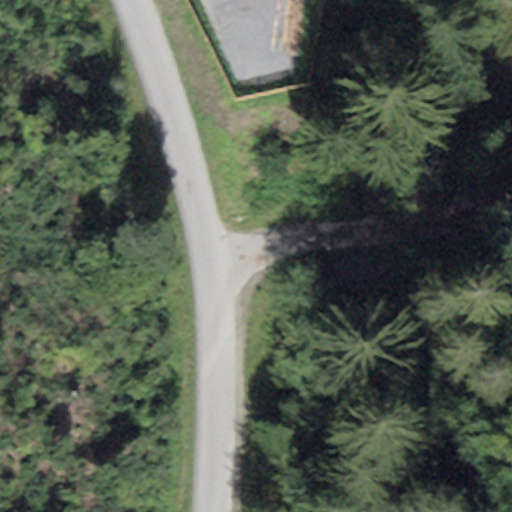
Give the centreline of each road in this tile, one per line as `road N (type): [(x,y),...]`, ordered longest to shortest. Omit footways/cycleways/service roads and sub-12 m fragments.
road 1 (unclassified): [(133,0),(188,153),(213,252),(212,511)]
road 2 (track): [(213,252),(416,227),(511,200)]
